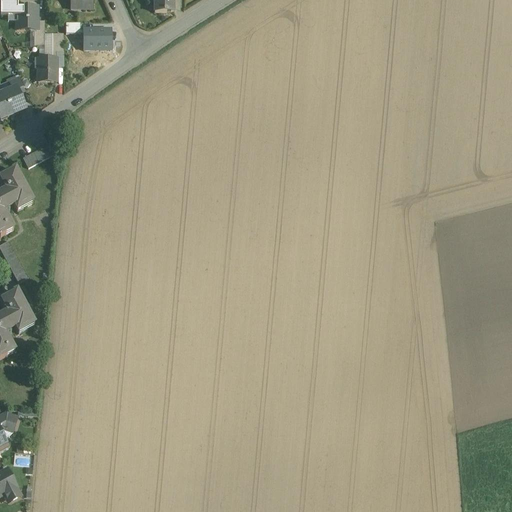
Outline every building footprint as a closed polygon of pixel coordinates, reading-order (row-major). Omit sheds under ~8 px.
[(92,0),(70,0),(71,11),(93,11),(92,0)] [(173,0),(154,0),(154,14),(173,14),(173,0)] [(34,9),(17,9),(17,31),(37,31),(37,29),(37,25),(37,15),(34,15),(34,9)] [(44,25),(37,25),(37,29),(37,31),(37,33),(34,33),(34,48),(44,47),(44,25)] [(81,25),(65,25),(65,33),(81,33),(81,25)] [(111,32),(84,32),(84,52),(98,52),(98,51),(111,51),(111,32)] [(63,36),(52,36),(52,60),(56,60),(56,54),(63,54),(63,36)] [(52,60),(38,60),(38,84),(54,84),(54,71),(56,71),(57,60),(56,60),(52,60)] [(25,93),(19,79),(7,84),(8,85),(11,84),(13,90),(16,89),(19,96),(25,93)] [(13,90),(4,95),(13,116),(26,111),(19,96),(16,89),(13,90)] [(13,116),(4,95),(0,96),(0,120),(0,122),(13,116)] [(49,146),(23,160),(28,170),(55,156),(49,146)] [(15,172),(0,180),(0,187),(1,190),(0,190),(0,239),(13,232),(2,212),(13,206),(17,213),(33,205),(15,172)] [(28,279),(8,243),(0,247),(0,251),(18,285),(28,279)] [(0,361),(15,354),(4,334),(14,328),(18,335),(34,327),(17,294),(0,303),(0,306),(3,311),(0,312),(0,361)] [(7,412),(0,416),(0,424),(10,419),(10,418),(7,412)] [(10,419),(0,424),(0,429),(1,432),(6,430),(13,434),(13,433),(13,432),(16,420),(18,420),(18,419),(10,418),(10,419)] [(0,453),(10,448),(1,432),(0,429),(0,453)] [(7,471),(0,475),(0,494),(5,492),(11,503),(21,498),(7,471)]
